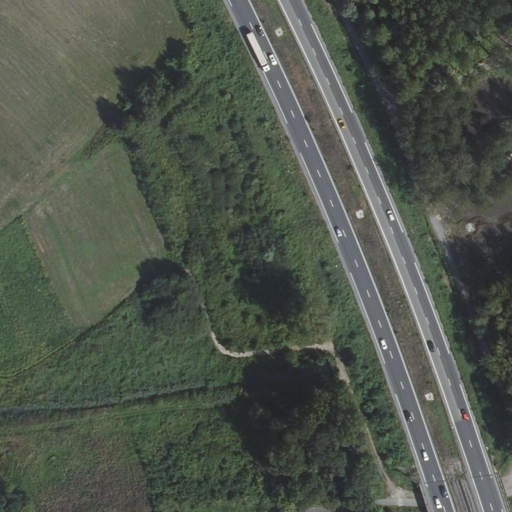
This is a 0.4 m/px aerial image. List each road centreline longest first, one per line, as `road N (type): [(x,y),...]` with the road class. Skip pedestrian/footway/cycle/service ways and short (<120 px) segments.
road 1 (motorway): [(237,0),(328,192),(443,511)]
road 2 (motorway): [(490,511),(420,304),(288,0)]
road 3 (track): [(335,0),(441,236),(511,429)]
road 4 (track): [(390,115),(511,60)]
